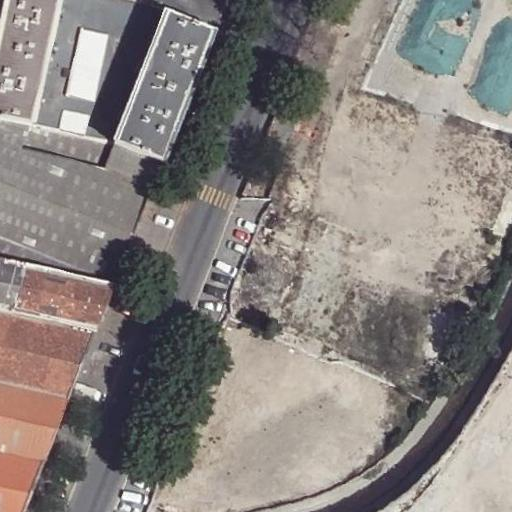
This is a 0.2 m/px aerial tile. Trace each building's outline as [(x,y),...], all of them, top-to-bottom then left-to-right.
[(0,123),(27,130),(56,0),(3,0),(0,14),(0,123)] [(109,151),(160,20),(148,16),(85,0),(56,0),(27,130),(109,151)] [(85,0),(148,16),(160,20),(210,38),(224,0),(85,0)] [(201,61),(210,38),(160,20),(109,151),(122,156),(123,155),(159,168),(173,133),(187,97),(201,61)] [(119,270),(159,168),(123,155),(122,156),(109,151),(27,130),(0,123),(0,264),(111,291),(119,270)] [(0,387),(67,403),(74,385),(97,326),(111,291),(0,264),(0,387)] [(426,391),(452,322),(311,268),(285,337),(426,391)] [(244,383),(230,404),(318,461),(332,440),(244,383)] [(0,387),(0,451),(44,462),(59,424),(67,403),(0,387)] [(0,451),(0,511),(24,511),(30,497),(44,462),(0,451)] [(458,511),(446,485),(389,511),(458,511)]
